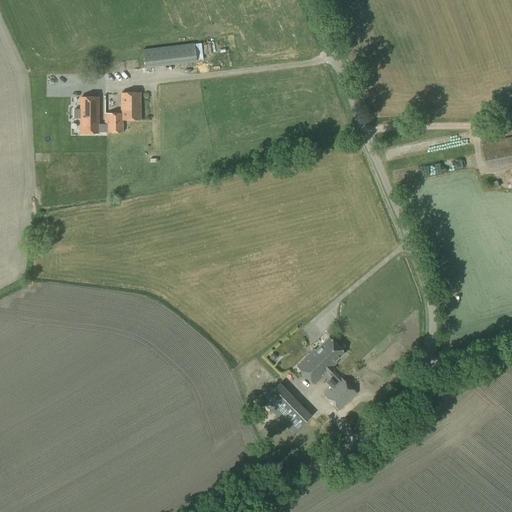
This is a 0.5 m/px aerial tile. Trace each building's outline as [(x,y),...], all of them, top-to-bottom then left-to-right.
[(145,68),(160,66),(158,48),(142,50),(145,68)] [(104,125),(104,133),(123,133),(123,120),(141,120),(141,93),(120,93),(120,113),(104,113),(104,125)] [(79,119),(79,134),(99,134),(99,133),(104,133),(104,125),(99,125),(99,97),(79,97),(79,109),(73,109),(73,119),(79,119)] [(488,171),(511,165),(511,138),(483,144),(488,171)] [(497,181),(490,184),(492,190),(499,187),(497,181)] [(339,380),(331,371),(333,370),(332,369),(337,364),(335,362),(344,353),(329,338),(315,351),(314,350),(296,367),(314,386),(327,373),(331,377),(325,383),(331,388),(324,395),(340,411),(356,395),(341,379),(339,380)] [(279,384),(261,401),(277,417),(295,399),(279,384)]
